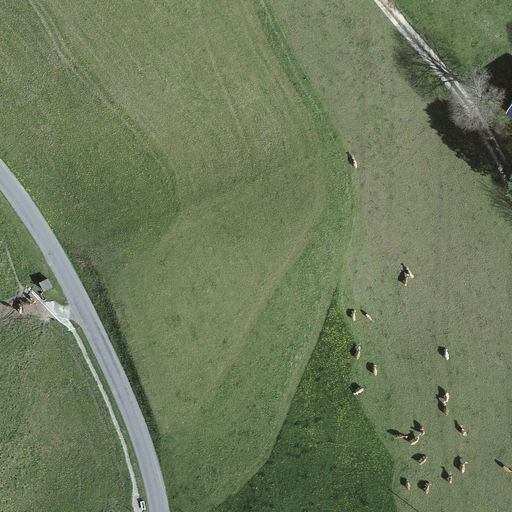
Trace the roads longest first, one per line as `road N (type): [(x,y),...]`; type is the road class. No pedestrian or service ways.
road 1 (unclassified): [(159,511),(124,396),(65,273),(0,175)]
road 2 (track): [(372,0),(457,103),(511,195)]
